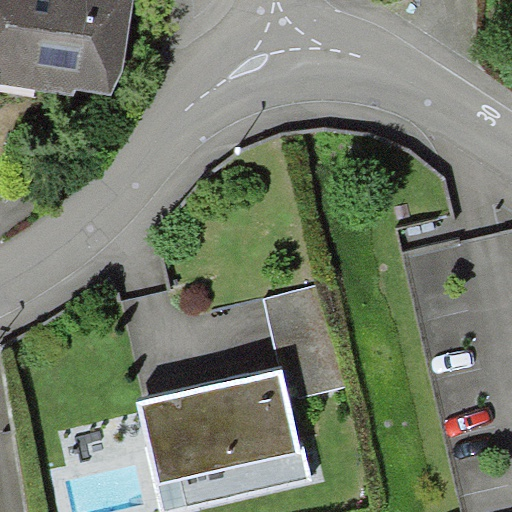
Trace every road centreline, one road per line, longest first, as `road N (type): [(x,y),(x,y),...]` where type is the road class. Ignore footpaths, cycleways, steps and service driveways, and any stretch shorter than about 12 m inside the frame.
road 1 (residential): [(0,294),(38,273),(96,219),(174,121),(218,84),(272,59)]
road 2 (residential): [(272,59),(310,54),(384,70),(511,148)]
road 3 (unknown): [(483,130),(485,236),(511,369)]
